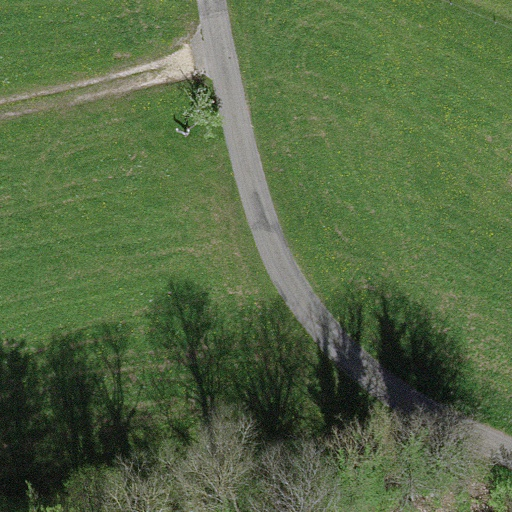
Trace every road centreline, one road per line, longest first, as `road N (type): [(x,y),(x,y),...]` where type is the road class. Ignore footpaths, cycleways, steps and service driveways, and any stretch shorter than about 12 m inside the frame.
road 1 (track): [(218,51),(276,255),(318,330),(353,363),(463,434),(511,454)]
road 2 (track): [(0,104),(218,51)]
